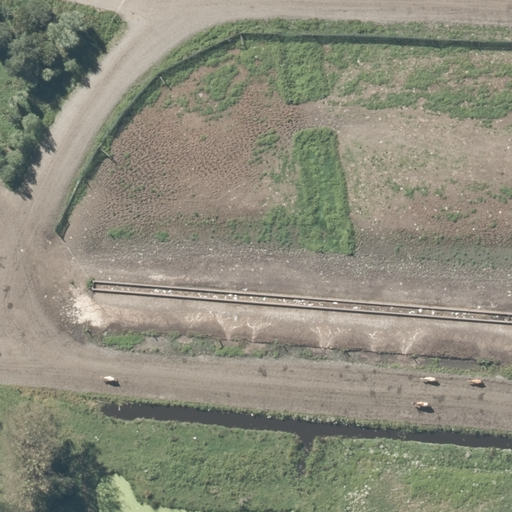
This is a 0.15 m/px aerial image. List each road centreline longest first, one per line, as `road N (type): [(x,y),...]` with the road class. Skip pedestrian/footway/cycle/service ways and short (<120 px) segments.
road 1 (track): [(0,190),(25,227),(168,257),(511,282)]
road 2 (track): [(0,260),(100,90),(165,0)]
